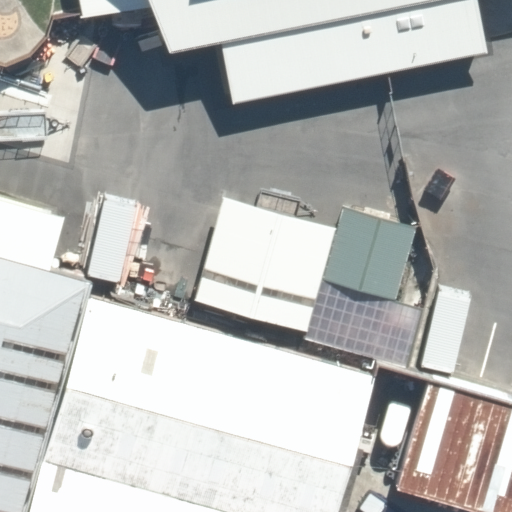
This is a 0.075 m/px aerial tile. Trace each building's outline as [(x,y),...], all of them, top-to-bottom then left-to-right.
[(76,0),(80,16),(147,5),(165,51),(217,41),(231,103),(484,53),(473,0),(76,0)] [(335,227),(220,196),(192,300),(305,332),(320,279),(335,227)] [(335,227),(320,279),(393,300),(414,227),(407,225),(409,215),(351,199),(349,207),(341,205),(335,227)] [(0,511),(30,511),(94,293),(98,277),(0,249),(0,511)] [(337,511),(376,374),(94,293),(30,511),(337,511)] [(479,511),(511,511),(511,390),(433,369),(399,490),(479,511)]
